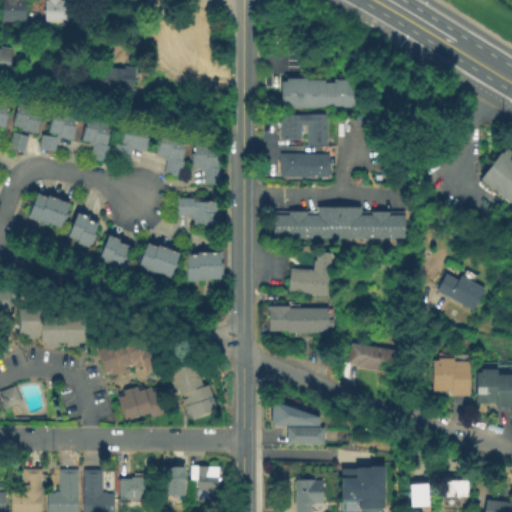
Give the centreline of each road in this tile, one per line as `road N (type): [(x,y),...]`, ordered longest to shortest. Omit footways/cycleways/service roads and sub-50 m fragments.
road 1 (residential): [(511,450),(240,354)]
road 2 (residential): [(240,354),(0,255)]
road 3 (residential): [(241,439),(0,437)]
road 4 (tertiary): [(239,0),(239,188)]
road 5 (residential): [(0,216),(15,178),(34,166),(107,178),(134,198)]
road 6 (tertiary): [(239,188),(240,354)]
road 7 (tertiary): [(240,354),(241,511)]
